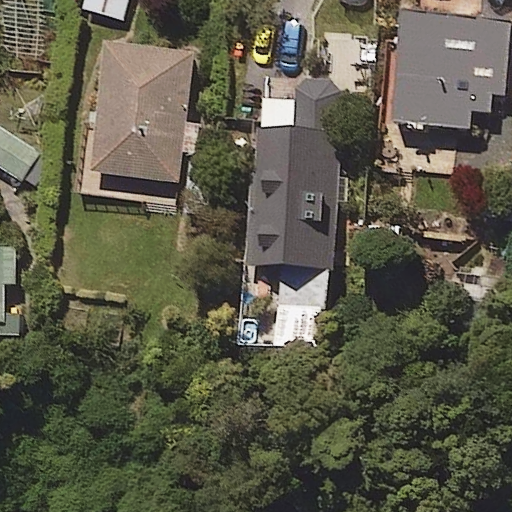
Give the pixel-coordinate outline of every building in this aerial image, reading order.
[(57,0),(0,0),(0,68),(51,74),(57,0)] [(132,0),(89,0),(87,11),(128,21),(132,0)] [(511,88),(511,21),(408,14),(397,168),(456,172),(459,131),(475,132),(476,111),(496,112),(497,93),(511,93),(511,88)] [(198,51),(113,43),(101,156),(86,154),(82,195),(146,201),(148,178),(184,182),(198,51)] [(342,82),(267,81),(266,132),(257,132),(255,266),(290,266),(289,306),(337,307),(342,82)] [(56,160),(1,129),(0,131),(0,166),(40,189),(56,160)] [(511,189),(502,188),(498,218),(511,220),(511,189)] [(0,321),(8,321),(9,281),(18,281),(18,248),(0,247),(0,321)] [(126,303),(67,294),(61,337),(120,345),(126,303)]
